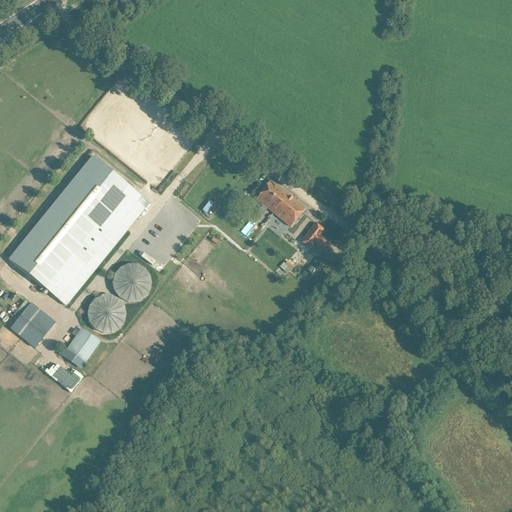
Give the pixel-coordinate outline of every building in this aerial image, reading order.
[(148,202),(92,157),(8,260),(64,306),(148,202)] [(257,200),(277,216),(273,221),(276,223),(280,218),(291,227),(305,209),(281,190),(270,181),(257,200)] [(337,234),(319,220),(304,239),(322,253),(337,234)] [(115,275),(113,284),(115,291),(120,298),(127,302),(136,302),(143,299),(149,293),(151,284),(149,276),(144,270),(137,266),(128,266),(121,269),(115,275)] [(90,307),(88,315),(90,323),(95,330),(102,334),(111,333),(118,330),(123,323),(125,315),(123,307),(118,300),(110,297),(103,297),(95,301),(90,307)] [(30,302),(9,328),(35,348),(55,322),(30,302)] [(87,361),(100,340),(80,328),(67,349),(87,361)]
